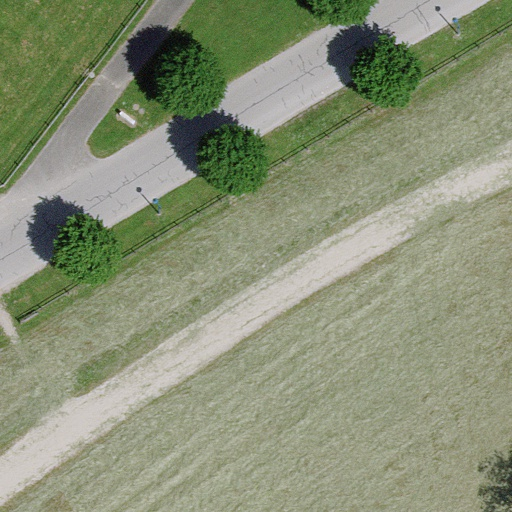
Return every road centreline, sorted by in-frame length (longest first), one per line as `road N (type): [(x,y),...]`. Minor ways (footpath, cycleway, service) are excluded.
road 1 (track): [(0,482),(232,319),(338,253),(511,163)]
road 2 (unclassified): [(430,0),(0,258)]
